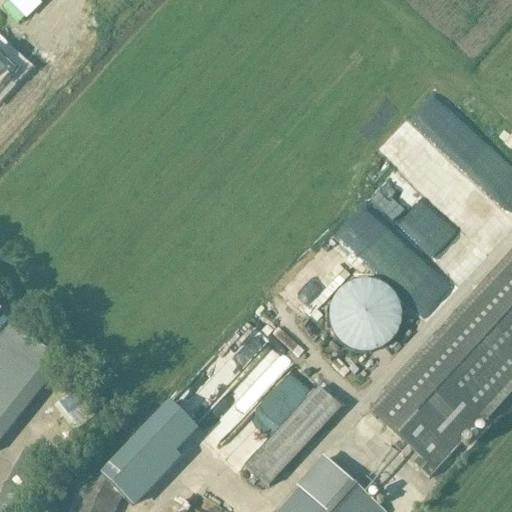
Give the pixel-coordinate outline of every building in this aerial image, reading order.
[(63,0),(73,9),(81,0),(63,0)] [(0,30),(24,53),(34,42),(47,54),(64,35),(42,14),(32,25),(11,6),(7,10),(5,9),(0,14),(0,30)] [(0,94),(22,70),(0,50),(0,94)] [(460,167),(482,144),(450,115),(429,138),(460,167)] [(3,124),(0,127),(0,132),(6,138),(12,132),(3,124)] [(425,143),(372,200),(458,280),(511,223),(425,143)] [(341,237),(428,315),(454,287),(366,209),(341,237)] [(429,481),(511,393),(511,262),(368,415),(418,461),(413,466),(429,481)] [(331,315),(331,318),(331,320),(331,323),(331,325),(332,328),(333,330),(333,332),(334,335),(336,337),(337,339),(338,341),(340,343),(342,345),(344,346),(346,348),(348,349),(350,351),(352,352),(353,352),(354,353),(357,354),(359,354),(362,355),(364,355),(367,355),(369,355),(372,355),(374,354),(377,354),(379,353),(381,352),(384,351),(386,349),(388,348),(390,347),(392,345),(394,343),(395,341),(397,339),(398,337),(399,335),(400,332),(401,330),(402,328),(402,325),(403,323),(403,320),(403,318),(403,315),(402,313),(402,310),(401,308),(400,305),(399,303),(398,301),(397,299),(395,297),(394,295),(392,293),(391,293),(390,291),(388,290),(386,288),(384,287),(381,286),(379,285),(377,284),(374,284),(372,283),(369,283),(367,283),(364,283),(362,283),(359,284),(357,284),(354,285),(352,286),(350,287),(348,288),(346,290),(344,291),(342,293),(340,295),(338,297),(337,299),(336,301),(334,303),(333,305),(333,308),(332,310),(331,313),(331,315)] [(0,444),(63,367),(13,326),(0,341),(0,444)] [(280,387),(302,406),(313,393),(291,374),(280,387)] [(269,488),(341,409),(319,389),(246,467),(269,488)] [(75,394),(57,408),(77,433),(95,420),(75,394)] [(132,508),(177,462),(148,433),(103,480),(132,508)] [(0,511),(21,511),(45,467),(23,455),(0,499),(0,511)] [(383,511),(325,460),(279,511),(383,511)] [(115,511),(80,496),(72,511),(115,511)]
